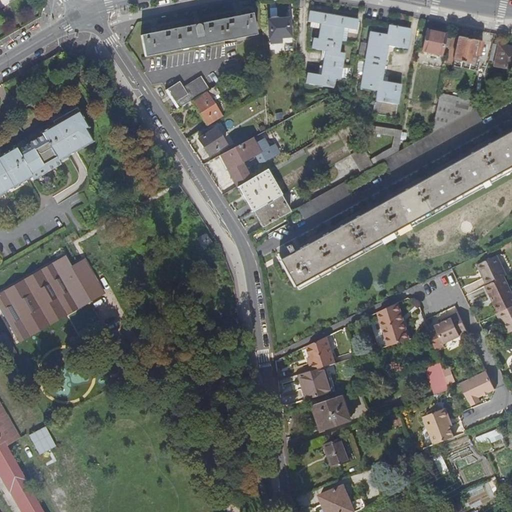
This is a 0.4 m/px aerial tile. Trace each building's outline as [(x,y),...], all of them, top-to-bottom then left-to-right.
[(357,19),(309,11),(307,21),(320,23),(318,38),(313,37),(311,48),(327,50),(323,75),(307,72),(305,83),(332,87),(334,78),(340,78),(344,53),(338,52),(343,27),(356,30),(357,19)] [(252,12),(140,33),(145,55),(256,34),(252,12)] [(288,17),(267,19),(269,38),(280,37),(289,36),(288,17)] [(369,32),(360,87),(377,90),(375,100),(397,104),(400,84),(387,82),(387,86),(378,84),(386,42),(394,43),(393,46),(406,49),(410,29),(388,25),(386,35),(369,32)] [(445,34),(426,30),(422,51),(441,55),(445,34)] [(478,40),(458,37),(453,61),(473,64),(478,40)] [(511,47),(498,45),(494,66),(511,69),(511,47)] [(166,89),(178,108),(191,100),(209,89),(201,75),(183,86),(180,80),(166,89)] [(209,89),(191,100),(207,126),(222,116),(211,98),(219,92),(215,85),(209,89)] [(0,153),(0,194),(29,178),(26,173),(29,172),(32,177),(34,180),(60,165),(59,161),(55,156),(58,155),(61,160),(93,141),(87,129),(89,128),(77,108),(54,121),(56,124),(50,127),(52,129),(48,132),(46,129),(41,132),(43,135),(17,150),(15,147),(10,150),(11,152),(7,155),(6,152),(1,155),(0,153)] [(398,151),(383,160),(390,171),(482,120),(476,109),(432,133),(398,151)] [(348,122),(303,148),(310,160),(355,134),(348,122)] [(370,160),(373,165),(383,160),(398,151),(402,131),(370,126),(369,132),(394,136),(392,148),(370,160)] [(215,128),(198,138),(208,155),(225,144),(215,128)] [(511,130),(282,259),(288,270),(286,271),(288,275),(290,274),(299,290),(511,171),(511,130)] [(252,137),(220,154),(228,169),(241,162),(254,155),(259,163),(272,156),(268,147),(263,138),(255,143),(252,137)] [(268,147),(272,156),(278,153),(273,144),(268,147)] [(363,148),(351,154),(361,172),(373,165),(370,160),(363,148)] [(241,162),(228,169),(232,177),(245,170),(241,162)] [(245,170),(232,177),(237,187),(240,185),(250,179),(245,170)] [(250,179),(240,185),(254,209),(255,209),(279,195),(280,195),(266,170),(250,179)] [(344,181),(298,207),(304,218),(351,193),(344,181)] [(279,195),(255,209),(265,225),(289,212),(279,195)] [(211,242),(205,233),(197,238),(203,247),(211,242)] [(84,305),(106,292),(86,257),(84,259),(72,266),(66,255),(58,259),(84,305)] [(485,278),(488,284),(504,276),(507,275),(497,255),(478,264),(485,278)] [(0,307),(20,342),(84,305),(58,259),(0,292),(0,307)] [(487,285),(493,298),(500,312),(511,306),(511,292),(504,276),(488,284),(487,285)] [(493,298),(487,285),(483,286),(489,299),(493,298)] [(396,303),(378,311),(388,346),(410,339),(407,329),(403,320),(402,321),(396,303)] [(511,306),(500,312),(498,313),(501,320),(503,320),(509,332),(511,330),(511,306)] [(468,332),(459,312),(451,316),(452,318),(443,322),(435,326),(436,327),(438,331),(443,344),(468,332)] [(445,346),(443,344),(438,331),(430,334),(436,350),(445,346)] [(326,335),(306,345),(309,356),(307,357),(311,370),(323,366),(335,362),(326,335)] [(443,369),(440,361),(425,366),(435,394),(450,389),(448,383),(443,369)] [(311,370),(300,373),(308,398),(331,391),(323,366),(311,370)] [(450,367),(443,369),(448,383),(455,381),(450,367)] [(495,389),(486,372),(460,384),(468,401),(470,401),(472,405),(480,401),(478,396),(483,394),(489,392),(495,389)] [(342,394),(313,404),(322,429),(323,429),(323,428),(350,418),(342,394)] [(0,475),(3,474),(10,488),(11,487),(25,511),(42,511),(24,480),(6,446),(20,438),(20,437),(0,403),(0,475)] [(424,421),(434,445),(444,441),(451,438),(447,428),(449,427),(447,420),(449,419),(445,408),(429,415),(431,418),(424,421)] [(402,425),(398,413),(392,416),(396,427),(402,425)] [(48,425),(31,433),(40,453),(57,446),(48,425)] [(478,435),(480,443),(499,438),(497,430),(478,435)] [(348,435),(324,444),(332,467),(356,459),(348,435)] [(318,506),(320,511),(349,511),(354,510),(343,486),(320,496),(323,504),(318,506)]
